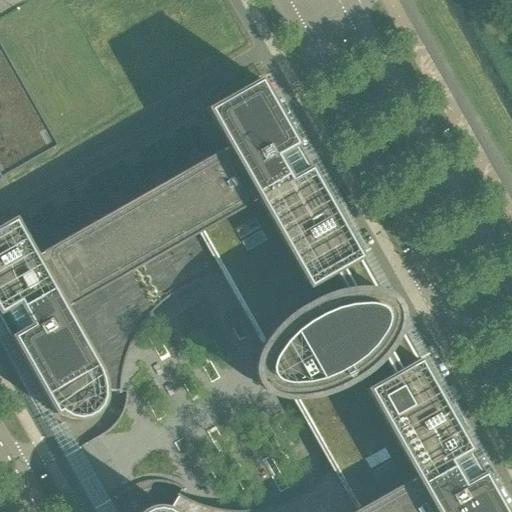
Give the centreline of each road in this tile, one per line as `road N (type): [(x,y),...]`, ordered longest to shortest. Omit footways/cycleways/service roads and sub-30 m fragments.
road 1 (unclassified): [(294,29),(511,412)]
road 2 (tertiary): [(511,286),(351,0)]
